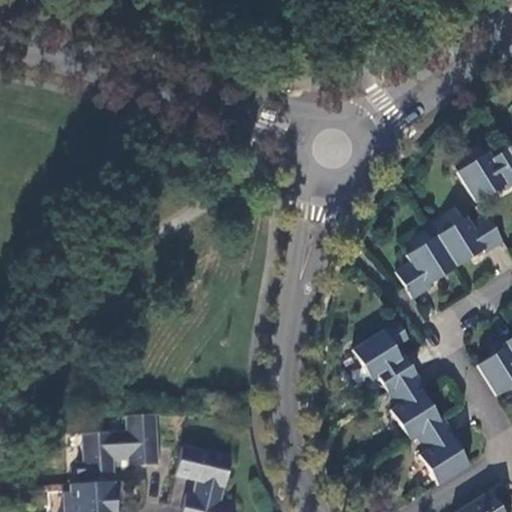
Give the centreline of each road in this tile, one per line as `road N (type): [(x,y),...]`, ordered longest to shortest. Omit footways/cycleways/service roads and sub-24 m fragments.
road 1 (residential): [(309,511),(289,485),(284,389),(333,146)]
road 2 (tertiary): [(0,46),(209,96),(333,146)]
road 3 (residential): [(509,453),(432,337),(511,285)]
road 4 (tertiary): [(333,146),(511,30)]
